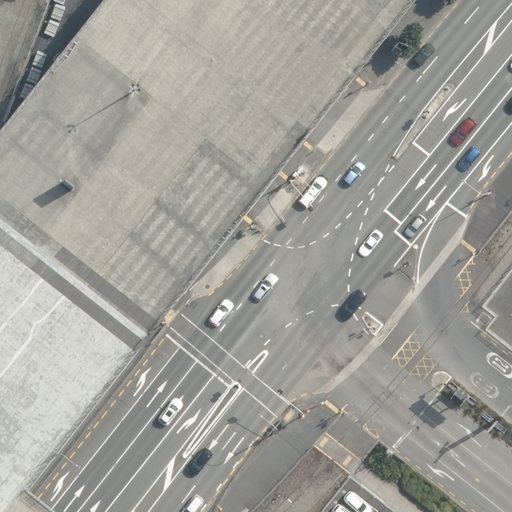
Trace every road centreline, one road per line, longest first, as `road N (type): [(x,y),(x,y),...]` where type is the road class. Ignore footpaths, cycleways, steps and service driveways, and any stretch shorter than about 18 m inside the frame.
road 1 (primary): [(304,230),(492,0)]
road 2 (primary): [(77,511),(254,292)]
road 3 (primary): [(511,102),(458,189),(440,248),(436,336)]
road 4 (unclassified): [(511,489),(317,330)]
road 5 (primary): [(511,88),(366,269)]
road 6 (primary): [(317,330),(176,511)]
